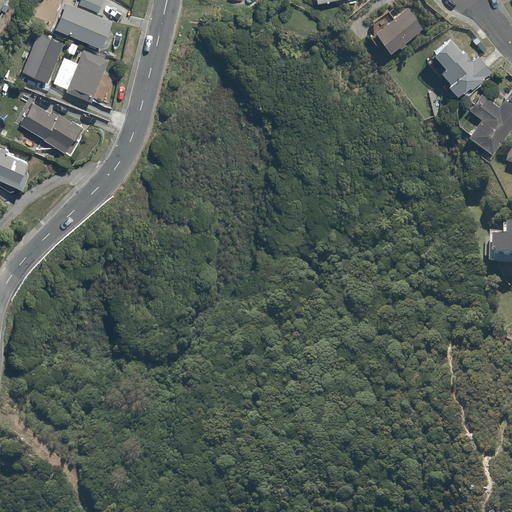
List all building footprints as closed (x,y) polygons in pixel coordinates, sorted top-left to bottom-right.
[(69,0),(68,0),(56,29),(103,49),(115,20),(99,13),(78,4),(69,0)] [(79,0),(78,4),(99,13),(104,0),(79,0)] [(371,35),(388,57),(421,30),(404,9),(371,35)] [(46,80),(63,40),(38,29),(21,69),(46,80)] [(451,40),(428,60),(449,84),(446,87),(459,102),(493,72),(478,54),(470,61),(451,40)] [(63,60),(53,82),(90,99),(108,59),(84,48),(76,66),(63,60)] [(480,120),(466,138),(490,156),(511,127),(511,92),(499,109),(481,95),(469,111),(480,120)] [(36,97),(20,125),(66,151),(82,124),(36,97)] [(0,146),(0,179),(23,188),(34,160),(0,146)] [(507,239),(492,238),(491,269),(511,270),(511,225),(507,226),(507,239)]
